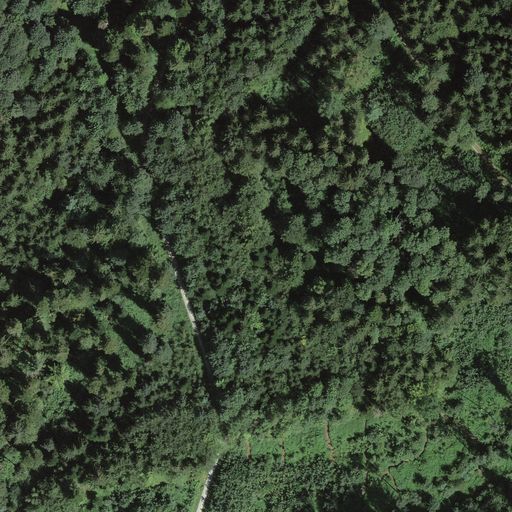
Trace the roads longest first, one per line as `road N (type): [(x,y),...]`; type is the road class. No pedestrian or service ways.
road 1 (track): [(199,511),(221,436),(142,162),(155,86),(192,0)]
road 2 (track): [(382,0),(454,121),(511,189)]
